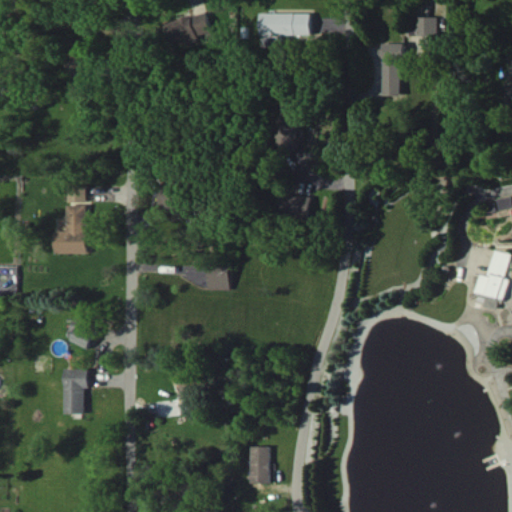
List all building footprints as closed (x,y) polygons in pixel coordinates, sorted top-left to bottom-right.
[(312,12),(260,13),(261,35),(271,35),(271,40),(281,39),(281,34),(312,34),(312,12)] [(199,41),(198,34),(212,31),(208,13),(167,20),(172,46),(199,41)] [(438,16),(408,16),(409,35),(438,34),(438,16)] [(88,39),(71,39),(72,80),(89,80),(88,39)] [(403,95),(402,42),(381,42),(381,57),(383,57),(383,95),(403,95)] [(277,149),(298,151),(302,104),(281,102),(277,149)] [(190,209),(191,176),(164,176),(164,209),(190,209)] [(68,201),(87,202),(88,184),(69,184),(68,201)] [(311,216),(312,195),(281,193),(280,214),(311,216)] [(502,209),(511,207),(511,195),(501,198),(502,209)] [(89,253),(89,204),(68,204),(68,230),(56,230),(56,252),(89,253)] [(507,277),(511,253),(495,249),(490,275),(482,273),(479,292),(507,298),(511,278),(507,277)] [(211,289),(233,288),(232,264),(210,264),(211,289)] [(73,340),(91,347),(100,325),(78,316),(72,331),(76,333),(73,340)] [(69,413),(88,413),(88,386),(92,386),(92,368),(68,368),(69,413)] [(192,373),(180,378),(193,404),(204,398),(192,373)] [(272,482),(271,445),(251,445),(252,482),(272,482)]
